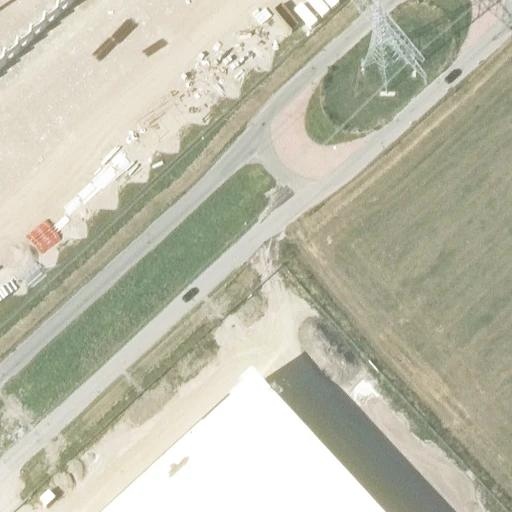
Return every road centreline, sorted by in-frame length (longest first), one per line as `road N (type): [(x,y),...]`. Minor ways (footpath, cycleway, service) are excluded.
road 1 (tertiary): [(0,471),(266,229),(323,187)]
road 2 (tertiary): [(270,109),(239,155),(0,376)]
road 3 (tertiary): [(323,187),(511,18)]
road 4 (tertiary): [(394,0),(270,109)]
